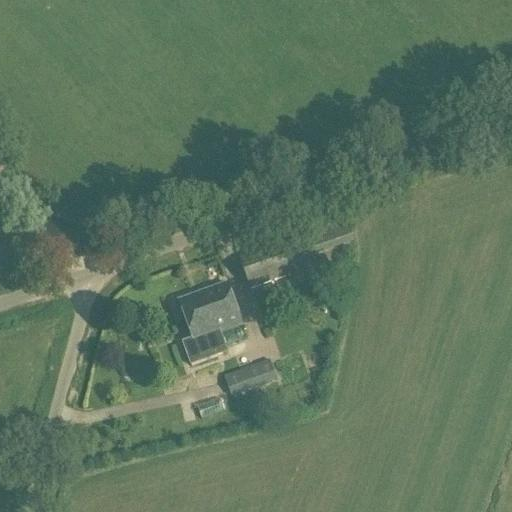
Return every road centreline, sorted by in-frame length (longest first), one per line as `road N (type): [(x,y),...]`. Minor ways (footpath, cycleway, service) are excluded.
road 1 (unclassified): [(88,276),(511,123)]
road 2 (unclassified): [(28,511),(88,276)]
road 3 (track): [(88,276),(0,179)]
